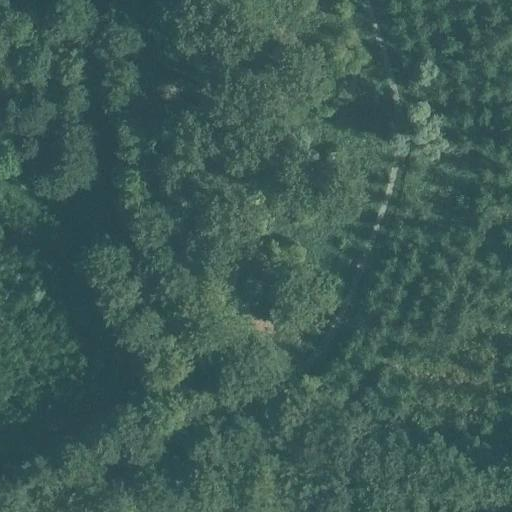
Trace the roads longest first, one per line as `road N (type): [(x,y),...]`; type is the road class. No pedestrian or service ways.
road 1 (track): [(0,168),(113,233),(241,406)]
road 2 (track): [(508,511),(442,503),(361,475),(293,443),(241,406)]
